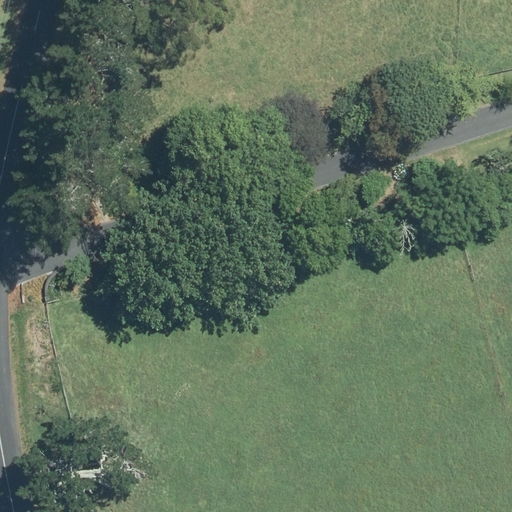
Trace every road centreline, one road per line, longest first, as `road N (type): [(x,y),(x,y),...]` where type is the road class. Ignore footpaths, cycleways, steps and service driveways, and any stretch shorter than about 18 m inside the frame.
road 1 (residential): [(0,200),(47,0)]
road 2 (residential): [(29,511),(1,393),(0,332)]
